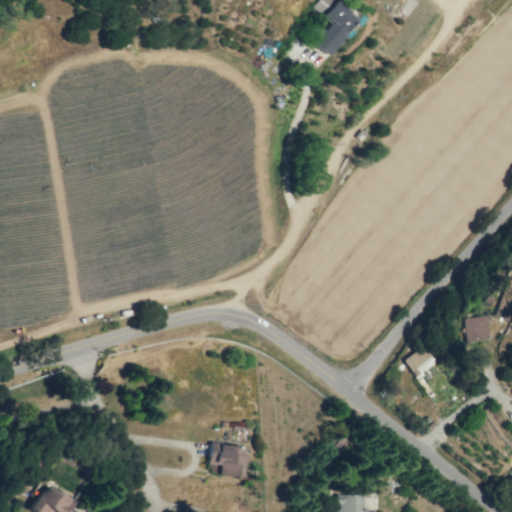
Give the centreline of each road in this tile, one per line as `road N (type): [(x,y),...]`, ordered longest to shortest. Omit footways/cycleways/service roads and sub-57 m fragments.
road 1 (tertiary): [(0,373),(214,315),(271,331),(502,511)]
road 2 (tertiary): [(348,392),(511,210)]
road 3 (residential): [(84,350),(156,511)]
